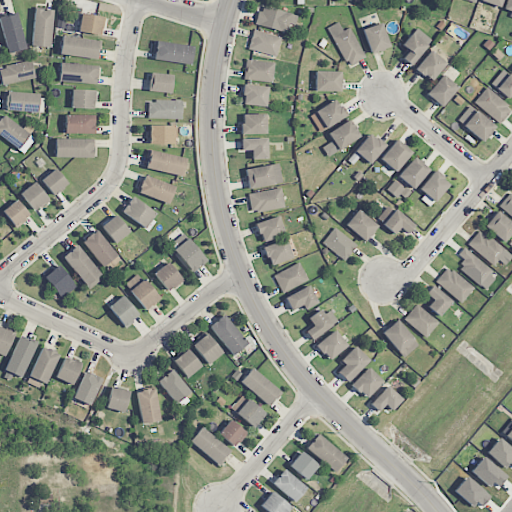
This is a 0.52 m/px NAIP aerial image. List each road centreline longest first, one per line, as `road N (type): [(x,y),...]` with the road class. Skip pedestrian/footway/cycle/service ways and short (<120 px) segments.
road 1 (residential): [(232,0),(215,80),(214,160),(242,274),(299,372),(440,511)]
road 2 (residential): [(0,285),(116,177),(139,0)]
road 3 (residential): [(0,294),(134,357),(242,274)]
road 4 (residential): [(511,150),(412,270),(383,283)]
road 5 (residential): [(318,394),(219,510)]
road 6 (residential): [(488,180),(387,97)]
